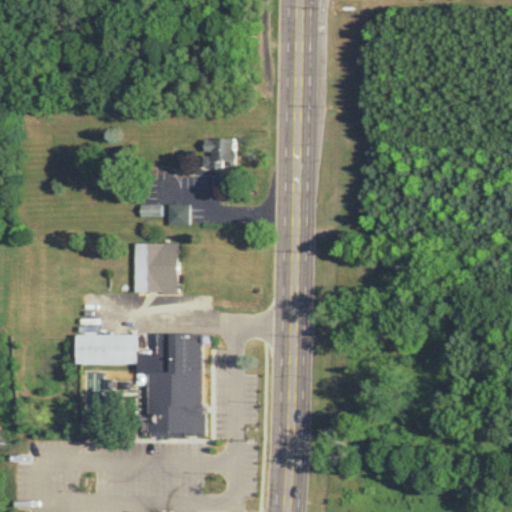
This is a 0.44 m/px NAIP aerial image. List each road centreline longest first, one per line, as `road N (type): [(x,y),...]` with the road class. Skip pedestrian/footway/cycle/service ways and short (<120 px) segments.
road 1 (tertiary): [(283,511),(291,210)]
road 2 (tertiary): [(291,210),(297,0)]
